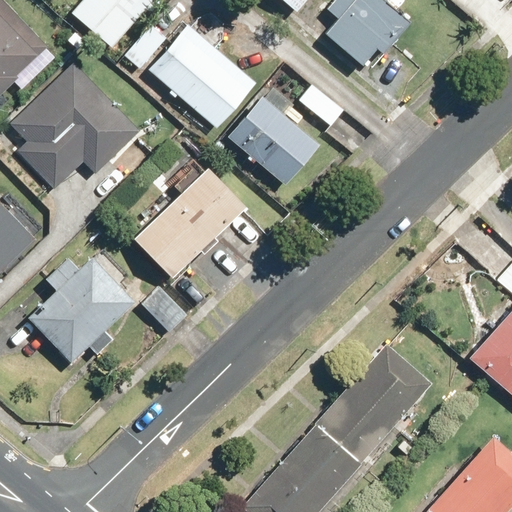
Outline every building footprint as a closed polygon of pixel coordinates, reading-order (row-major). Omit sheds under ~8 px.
[(0,0),(0,89),(47,46),(3,0),(0,0)] [(79,0),(70,11),(111,46),(148,0),(79,0)] [(217,0),(173,0),(201,21),(217,0)] [(284,0),(295,9),(302,0),(284,0)] [(403,14),(385,0),(349,0),(324,31),(362,63),(403,14)] [(166,36),(152,24),(125,54),(139,66),(166,36)] [(187,25),(148,70),(215,127),(254,82),(187,25)] [(139,130),(74,62),(8,124),(24,141),(16,148),(54,187),(82,161),(93,173),(139,130)] [(308,85),(298,97),(333,124),(342,111),(308,85)] [(257,94),(225,135),(286,183),(318,142),(257,94)] [(207,166),(134,238),(172,276),(245,204),(207,166)] [(0,203),(0,272),(35,237),(0,203)] [(91,257),(26,316),(73,367),(138,308),(91,257)] [(188,314),(160,285),(140,304),(168,333),(188,314)] [(511,305),(479,343),(480,343),(468,357),(511,396),(511,305)] [(245,511),(314,511),(430,381),(387,344),(242,510),(245,511)] [(425,511),(501,511),(511,500),(511,455),(491,437),(425,511)]
